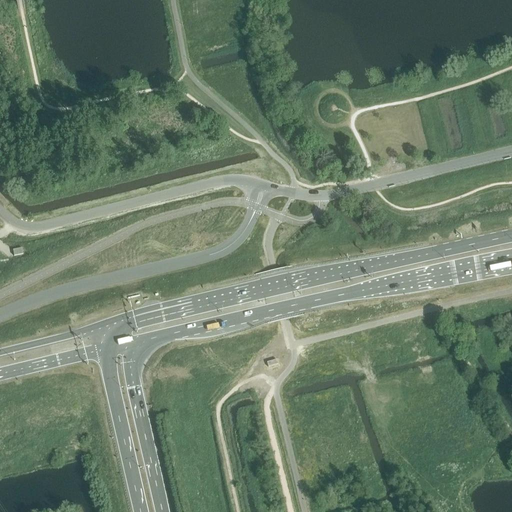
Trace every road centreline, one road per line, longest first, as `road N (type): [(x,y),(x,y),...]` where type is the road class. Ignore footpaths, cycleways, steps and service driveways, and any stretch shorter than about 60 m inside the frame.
road 1 (primary): [(511,236),(131,324)]
road 2 (primary): [(146,339),(511,262)]
road 3 (unknown): [(0,200),(20,234),(31,236),(236,188),(254,191)]
road 4 (unclassified): [(255,184),(226,181),(42,227),(0,212)]
road 5 (unclassified): [(241,235),(218,252),(58,291),(0,316)]
road 6 (unclassified): [(504,153),(326,196),(266,187)]
road 7 (motorway): [(162,511),(130,368),(146,339)]
road 8 (motorway): [(111,348),(140,511)]
road 9 (track): [(292,367),(365,366),(400,442)]
road 10 (primary): [(131,324),(0,353)]
